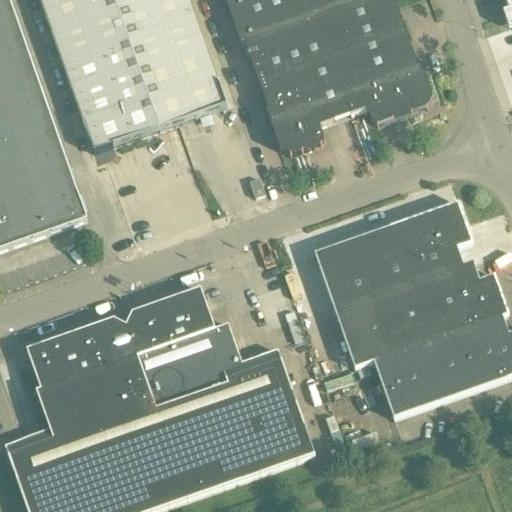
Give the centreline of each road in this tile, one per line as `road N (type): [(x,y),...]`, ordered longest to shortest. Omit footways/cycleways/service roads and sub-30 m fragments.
road 1 (unclassified): [(505,146),(0,326)]
road 2 (unclassified): [(505,146),(454,0)]
